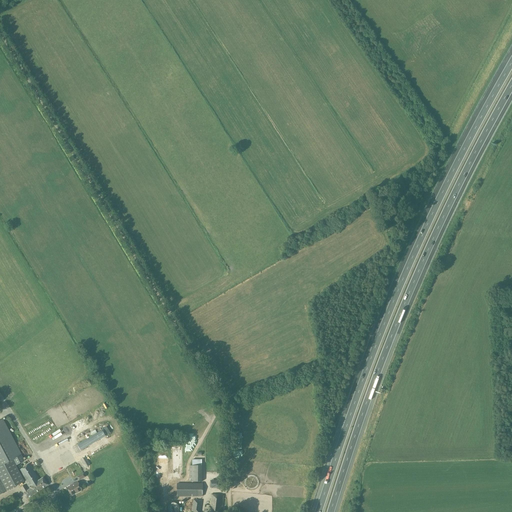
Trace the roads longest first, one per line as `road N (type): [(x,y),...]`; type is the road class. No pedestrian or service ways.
road 1 (track): [(227,511),(224,406),(0,32)]
road 2 (motorway): [(511,62),(405,274),(319,511)]
road 3 (motorway): [(331,511),(390,338),(481,140)]
